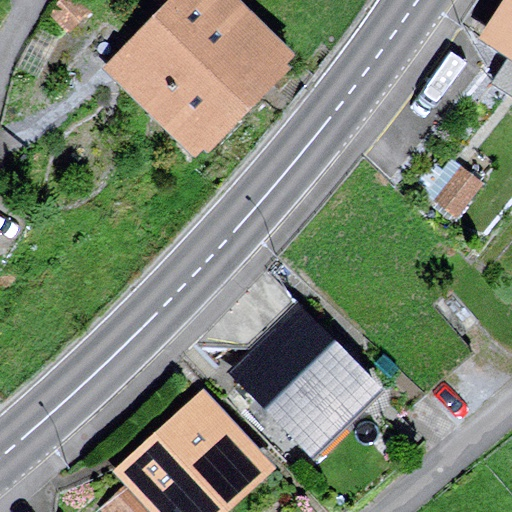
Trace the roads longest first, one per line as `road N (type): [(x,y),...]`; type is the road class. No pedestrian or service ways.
road 1 (primary): [(0,457),(220,246),(417,0)]
road 2 (residential): [(511,406),(388,511)]
